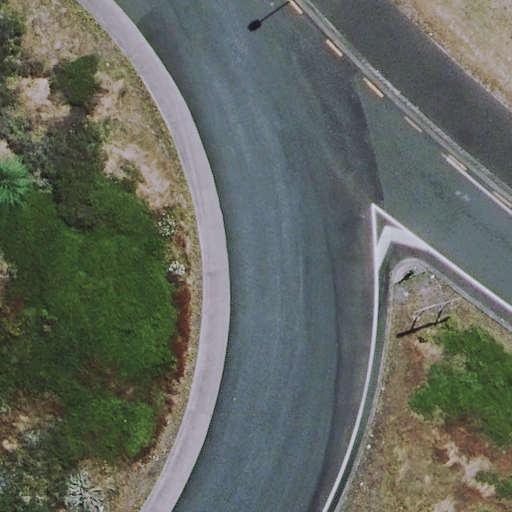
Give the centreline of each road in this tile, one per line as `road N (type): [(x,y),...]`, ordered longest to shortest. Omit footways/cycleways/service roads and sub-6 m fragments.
road 1 (primary): [(227,108),(271,255),(266,409),(228,511)]
road 2 (unclassified): [(227,108),(385,161),(511,256)]
road 3 (primary): [(151,0),(227,108)]
